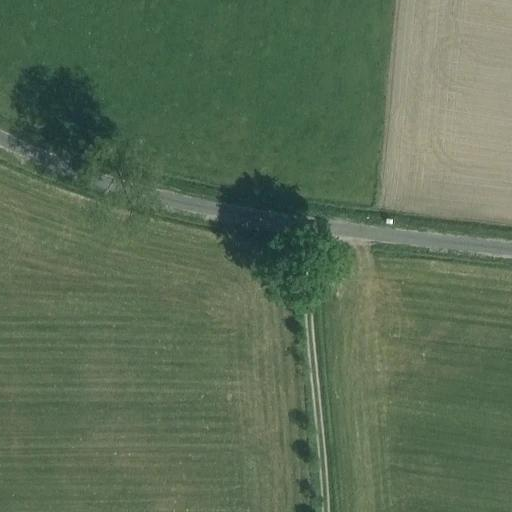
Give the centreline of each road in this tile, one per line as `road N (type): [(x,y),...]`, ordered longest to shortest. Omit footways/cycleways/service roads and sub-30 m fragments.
road 1 (unclassified): [(307,228),(182,209),(0,151)]
road 2 (unclassified): [(313,511),(307,228)]
road 3 (unclassified): [(511,251),(307,228)]
